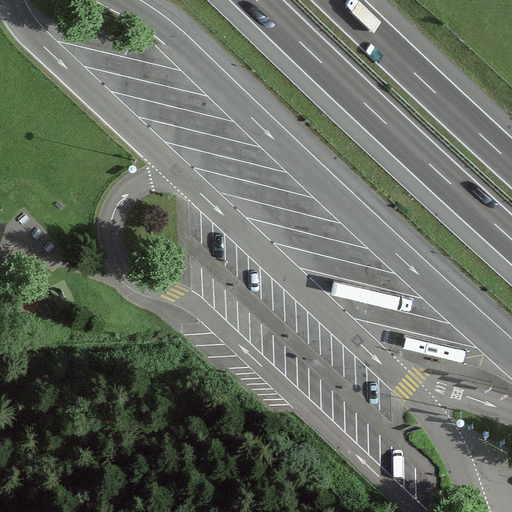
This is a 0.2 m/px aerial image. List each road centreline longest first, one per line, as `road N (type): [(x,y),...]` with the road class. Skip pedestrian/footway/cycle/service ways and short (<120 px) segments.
road 1 (motorway): [(255,0),(511,242)]
road 2 (motorway): [(511,164),(335,0)]
